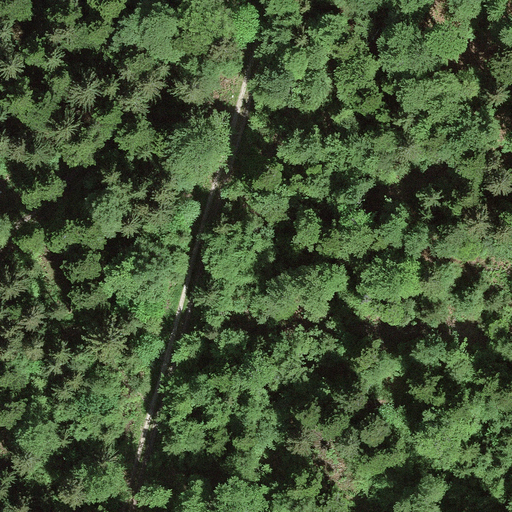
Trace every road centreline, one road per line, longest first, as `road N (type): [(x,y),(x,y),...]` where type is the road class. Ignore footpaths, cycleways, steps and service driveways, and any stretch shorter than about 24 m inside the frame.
road 1 (track): [(271,0),(152,414),(138,511)]
road 2 (track): [(268,12),(87,228),(0,318)]
